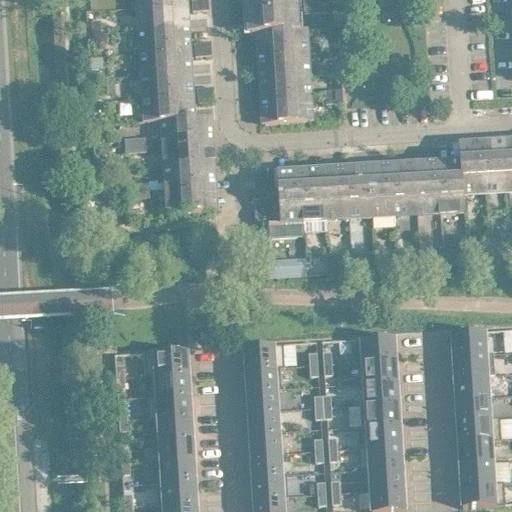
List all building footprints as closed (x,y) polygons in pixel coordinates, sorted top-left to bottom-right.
[(142,0),(143,1),(144,15),(145,30),(148,30),(186,28),(197,27),(196,11),(194,0),(142,0)] [(201,0),(194,0),(196,11),(206,10),(206,3),(201,4),(201,0)] [(211,0),(201,0),(201,4),(206,3),(206,10),(212,10),(211,0)] [(247,0),(248,3),(248,17),(250,34),(255,34),(257,34),(259,34),(260,34),(260,33),(304,30),(304,14),(303,0),(302,0),(247,0)] [(314,0),(306,0),(307,14),(316,13),(314,0)] [(323,0),(314,0),(316,13),(324,13),(323,0)] [(331,0),(323,0),(324,13),(333,12),(331,0)] [(104,21),(94,22),(94,30),(104,30),(104,21)] [(148,30),(145,30),(146,46),(147,60),(148,76),(151,76),(189,73),(199,73),(198,57),(198,43),(197,27),(186,28),(148,30)] [(260,34),(259,34),(261,59),(262,79),(269,78),(307,76),(311,76),(310,60),(309,46),(308,31),(308,29),(304,30),(260,33),(260,34)] [(204,42),(198,43),(198,57),(209,56),(209,49),(204,49),(204,42)] [(211,42),(204,42),(204,49),(209,49),(209,56),(215,56),(214,42),(213,42),(211,42)] [(335,44),(326,45),(327,59),(335,58),(335,44)] [(343,44),(335,44),(335,58),(344,58),(343,44)] [(106,58),(94,59),(94,70),(107,69),(106,58)] [(151,76),(148,76),(149,92),(150,106),(151,121),(151,122),(164,121),(199,119),(199,118),(202,118),(201,102),(200,88),(199,73),(189,73),(151,76)] [(269,78),(262,79),(265,125),(268,125),(313,122),(313,121),(312,106),(312,92),(311,76),(307,76),(269,78)] [(217,87),(207,88),(207,95),(212,95),(212,102),(218,101),(217,87)] [(207,88),(200,88),(201,102),(212,102),(212,95),(207,95),(207,88)] [(346,89),(337,90),(338,104),(347,103),(346,89)] [(337,90),(329,90),(330,104),(338,104),(337,90)] [(199,119),(164,121),(164,122),(167,122),(168,137),(169,151),(170,166),(174,166),(212,164),(219,163),(216,117),(212,117),(202,118),(199,118),(199,119)] [(149,138),(139,139),(140,153),(150,152),(149,138)] [(139,139),(128,139),(129,143),(129,149),(129,153),(140,153),(139,139)] [(464,148),(462,148),(463,161),(463,165),(463,169),(464,169),(466,193),(466,194),(511,191),(511,187),(509,149),(509,146),(493,147),(479,147),(464,148)] [(174,166),(170,166),(171,182),(172,196),(173,211),(173,213),(218,210),(222,210),(219,163),(212,164),(174,166)] [(434,167),(418,168),(418,171),(421,209),(421,214),(468,211),(467,210),(466,194),(466,193),(464,169),(463,169),(463,165),(448,166),(434,167)] [(388,170),(373,171),(373,174),(375,212),(375,217),(376,229),(399,227),(398,215),(421,214),(421,209),(418,171),(418,168),(402,169),(388,170)] [(343,173),(327,174),(327,177),(330,215),(330,219),(375,217),(375,212),(373,174),(373,171),(357,172),(343,173)] [(274,223),(273,223),(274,240),(306,238),(305,221),(307,221),(308,233),(331,232),(330,219),(330,215),(327,177),(327,174),(311,175),(297,175),(282,176),(281,176),(281,190),(282,208),(283,218),(283,222),(274,223)] [(152,183),(142,184),(143,198),(153,197),(152,183)] [(142,184),(131,185),(132,199),(143,198),(142,184)] [(282,208),(258,209),(259,224),(273,223),(274,223),(283,222),(283,218),(282,208)] [(356,273),(378,272),(378,260),(377,253),(355,255),(356,273)] [(400,259),(378,260),(378,272),(378,273),(401,272),(401,271),(400,259)] [(309,261),(288,262),(288,278),(310,277),(309,263),(309,261)] [(488,333),(455,335),(456,357),(490,355),(488,333)] [(397,338),(360,341),(361,363),(399,361),(397,338)] [(250,370),(279,368),(277,346),(248,348),(250,370)] [(158,376),(191,374),(190,351),(157,353),(158,376)] [(334,353),(326,354),(327,365),(335,365),(334,353)] [(320,354),(312,355),(313,366),(321,366),(320,354)] [(127,367),(126,355),(118,356),(119,368),(127,367)] [(490,355),(456,357),(458,379),(491,377),(490,355)] [(399,361),(361,363),(361,364),(366,364),(367,384),(400,382),(399,361)] [(335,365),(327,365),(328,377),(336,376),(335,365)] [(321,366),(313,366),(314,378),(322,377),(321,366)] [(280,390),(279,368),(250,370),(251,392),(280,390)] [(158,376),(159,397),(193,395),(191,374),(158,376)] [(491,377),(458,379),(459,400),(492,398),(491,377)] [(368,405),(364,405),(364,406),(402,404),(400,382),(367,384),(368,405)] [(120,388),(121,400),(129,399),(128,387),(120,388)] [(281,411),(280,390),(251,392),(252,413),(281,411)] [(193,395),(159,397),(161,419),(194,417),(193,395)] [(334,396),(326,397),(327,409),(335,408),(334,396)] [(326,397),(318,398),(318,409),(326,409),(326,397)] [(492,398),(459,400),(460,422),(503,419),(503,418),(494,419),(492,398)] [(129,399),(121,400),(122,412),(130,411),(129,399)] [(402,404),(364,406),(365,428),(403,425),(402,404)] [(335,408),(327,409),(327,420),(335,419),(335,408)] [(326,409),(318,409),(319,421),(327,420),(326,409)] [(254,435),(283,433),(281,411),(252,413),(254,435)] [(194,417),(161,419),(162,440),(195,438),(194,417)] [(503,419),(460,422),(462,443),(505,441),(503,419)] [(371,448),(361,449),(362,450),(404,447),(403,425),(365,428),(365,429),(370,428),(371,448)] [(123,431),(124,443),(132,442),(131,430),(123,431)] [(284,454),(283,433),(254,435),(255,456),(284,454)] [(164,462),(197,460),(195,438),(162,440),(164,462)] [(340,439),(332,440),(332,451),(340,451),(340,439)] [(326,440),(318,441),(318,452),(326,452),(326,440)] [(505,441),(462,443),(463,465),(496,463),(495,442),(505,441)] [(132,442),(124,443),(125,455),(133,454),(132,442)] [(404,447),(362,450),(363,471),(406,468),(404,447)] [(340,451),(332,451),(333,463),(341,462),(340,451)] [(326,452),(318,452),(319,464),(327,463),(326,452)] [(285,476),(284,454),(255,456),(256,478),(285,476)] [(164,462),(165,484),(198,482),(197,460),(164,462)] [(496,463),(463,465),(465,486),(498,484),(507,484),(511,483),(511,462),(496,464),(496,463)] [(406,468),(363,471),(363,472),(373,471),(374,492),(407,490),(406,468)] [(126,474),(127,486),(135,485),(134,474),(126,474)] [(285,476),(256,478),(258,499),(287,498),(285,476)] [(166,505),(199,503),(198,482),(165,484),(166,505)] [(328,483),(320,484),(321,496),(329,495),(328,483)] [(342,483),(334,483),(335,495),(343,494),(342,483)] [(498,484),(465,486),(466,509),(509,506),(507,484),(498,484)] [(135,485),(127,486),(127,498),(135,497),(135,485)] [(408,511),(407,490),(374,492),(375,511),(408,511)] [(343,494),(335,495),(336,506),(344,506),(343,494)] [(329,495),(321,496),(322,507),(330,506),(329,495)] [(287,511),(287,498),(258,499),(258,511),(287,511)] [(199,511),(199,503),(166,505),(166,511),(199,511)]
